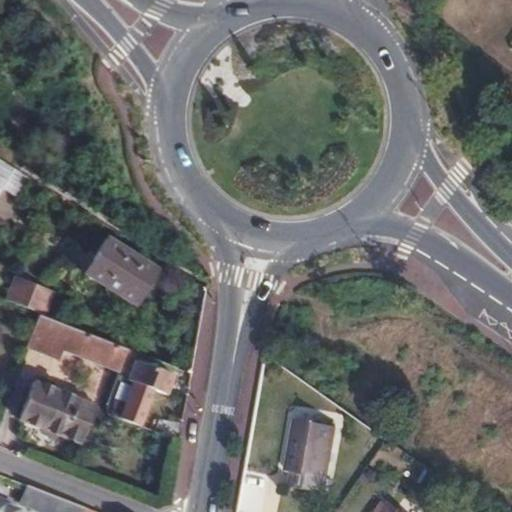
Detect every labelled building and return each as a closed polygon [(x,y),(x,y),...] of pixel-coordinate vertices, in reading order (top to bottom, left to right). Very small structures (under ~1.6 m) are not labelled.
[(0,187),(12,196),(26,177),(0,160),(0,187)] [(108,242),(85,276),(133,304),(155,271),(108,242)] [(58,296),(21,281),(12,303),(50,317),(58,296)] [(112,369),(120,348),(42,319),(33,340),(112,369)] [(135,383),(120,419),(143,427),(157,391),(170,397),(177,378),(138,364),(129,380),(135,383)] [(56,393),(42,432),(78,446),(92,407),(56,393)] [(290,474),(288,489),(326,496),(338,429),(295,422),(286,473),(290,474)] [(80,511),(82,508),(26,486),(18,506),(33,511),(80,511)]
